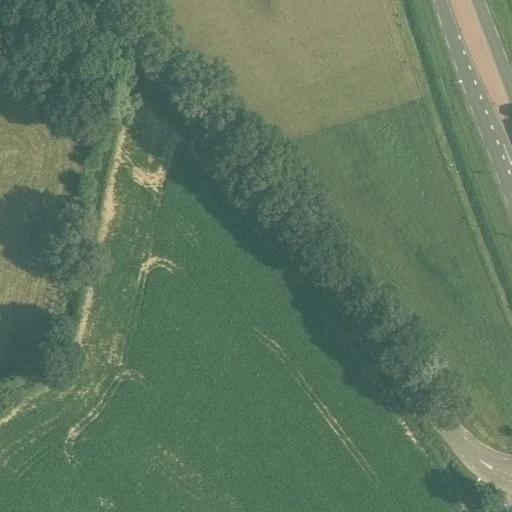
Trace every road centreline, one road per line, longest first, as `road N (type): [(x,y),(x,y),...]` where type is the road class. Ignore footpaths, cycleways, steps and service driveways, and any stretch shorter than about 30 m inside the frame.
road 1 (unclassified): [(511,479),(485,470),(456,444),(364,320),(99,0)]
road 2 (primary): [(511,147),(458,0)]
